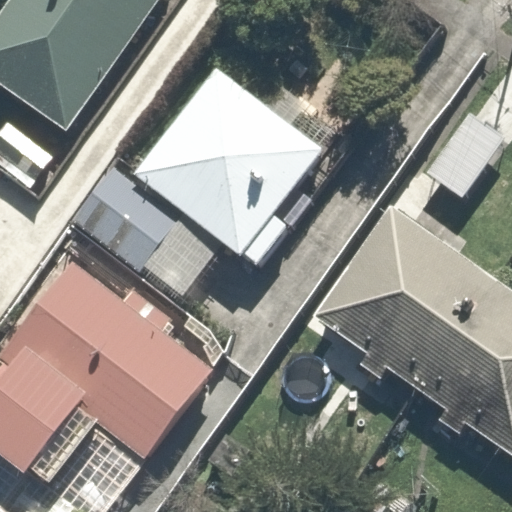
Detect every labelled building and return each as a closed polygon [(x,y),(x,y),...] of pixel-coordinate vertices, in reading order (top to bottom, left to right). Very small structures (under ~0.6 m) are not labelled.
[(163,0),(12,0),(0,18),(0,94),(68,140),(163,0)] [(222,64),(133,180),(224,251),(251,272),(340,156),(222,64)] [(118,168),(73,226),(179,309),(224,251),(133,180),(118,168)] [(511,288),(398,205),(317,316),(511,457),(511,288)] [(151,460),(220,360),(80,263),(0,377),(0,452),(54,489),(99,424),(151,460)]
